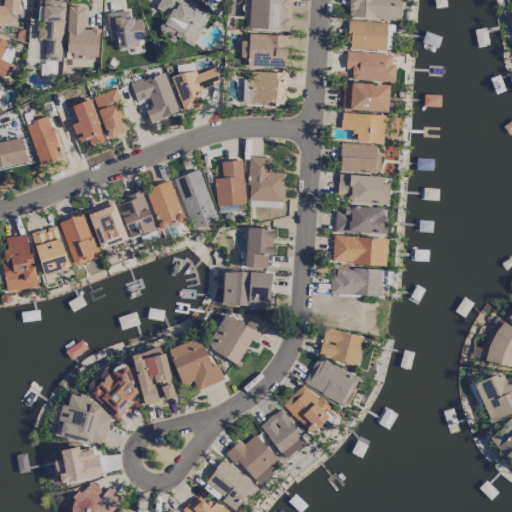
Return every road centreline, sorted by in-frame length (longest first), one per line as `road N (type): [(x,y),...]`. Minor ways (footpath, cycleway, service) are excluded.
road 1 (residential): [(201,429),(179,471),(161,483),(140,476),(133,456),(146,439),(201,429),(259,391),(295,335),(322,0)]
road 2 (residential): [(308,132),(219,132),(23,208),(0,206)]
